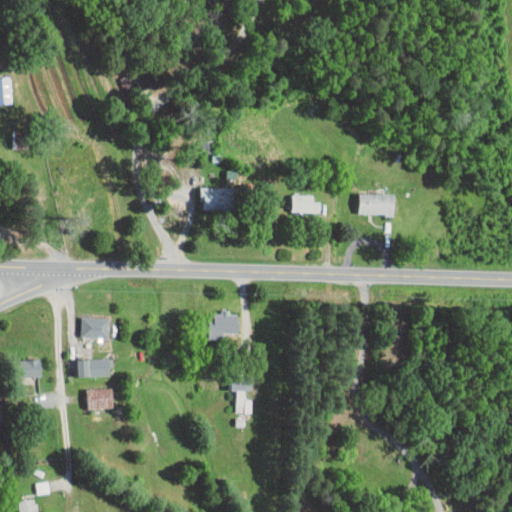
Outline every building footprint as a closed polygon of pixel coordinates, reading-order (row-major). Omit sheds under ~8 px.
[(193,202),(226,203),(226,181),(194,180),(193,202)] [(387,187),(351,187),(350,208),(386,209),(387,187)] [(305,188),(284,189),(284,206),(312,205),(312,195),(305,195),(305,188)] [(229,329),(230,307),(200,306),(199,328),(229,329)] [(99,331),(99,311),(70,311),(70,331),(99,331)] [(70,370),(101,369),(100,352),(69,353),(70,370)] [(105,402),(105,382),(78,383),(79,403),(105,402)] [(241,393),(235,393),(235,384),(226,384),(226,406),(241,406),(241,393)]
